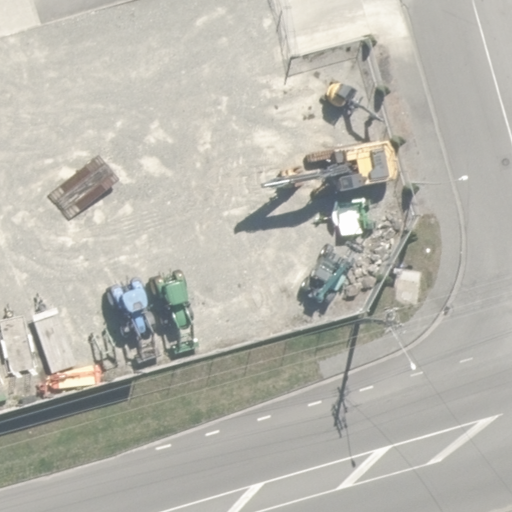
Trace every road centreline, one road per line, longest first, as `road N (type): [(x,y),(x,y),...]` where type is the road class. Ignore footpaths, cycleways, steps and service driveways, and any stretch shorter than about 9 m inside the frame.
road 1 (tertiary): [(206,511),(511,428)]
road 2 (unclassified): [(511,123),(476,0)]
